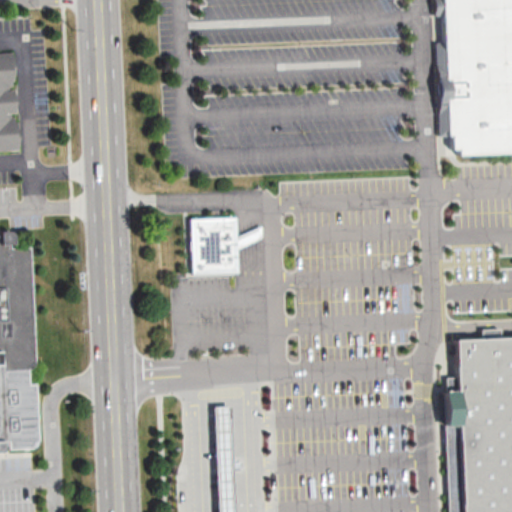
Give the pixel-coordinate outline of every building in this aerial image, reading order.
[(511,0),(511,152),(453,156),(452,149),(446,149),(445,134),(434,135),(430,42),(437,41),(436,14),(429,14),(428,0),(511,0)] [(0,51),(9,51),(11,79),(7,79),(8,84),(4,84),(5,90),(10,89),(11,112),(7,113),(7,115),(11,115),(12,121),(14,120),(16,149),(0,150),(0,51)] [(185,218),(231,217),(232,236),(244,231),(256,225),(257,236),(244,242),(232,247),(233,272),(187,274),(185,218)] [(0,441),(5,441),(6,449),(29,448),(33,446),(35,442),(32,382),(25,383),(24,368),(28,367),(31,364),(31,359),(26,246),(9,247),(8,237),(7,235),(5,233),(0,232),(0,441)] [(511,337),(511,511),(443,511),(438,392),(443,391),(442,376),(451,376),(450,341),(478,339),(478,332),(478,328),(496,327),(496,331),(496,338),(511,337)] [(213,511),(210,402),(227,401),(229,459),(238,459),(239,465),(230,465),(231,511),(213,511)]
